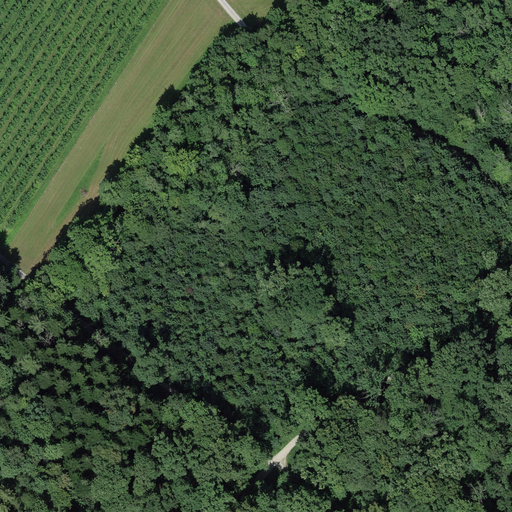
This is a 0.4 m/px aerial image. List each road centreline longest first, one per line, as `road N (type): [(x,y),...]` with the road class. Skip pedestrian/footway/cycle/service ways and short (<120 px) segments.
road 1 (track): [(511,192),(454,152),(281,65),(221,0)]
road 2 (track): [(271,464),(0,256)]
road 3 (track): [(511,322),(358,394),(271,464)]
